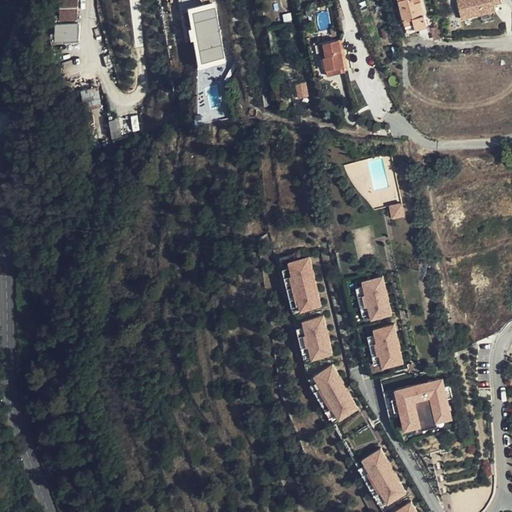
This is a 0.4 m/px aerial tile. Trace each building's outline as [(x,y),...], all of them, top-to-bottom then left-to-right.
[(77,0),(61,0),(59,23),(76,24),(77,0)] [(227,61),(216,0),(190,5),(200,66),(227,61)] [(426,24),(419,0),(398,0),(406,33),(417,30),(417,27),(426,24)] [(499,0),(456,0),(459,15),(490,9),(489,2),(493,1),(500,0),(499,0)] [(323,57),(326,70),(343,67),(338,40),(318,43),(319,51),(325,50),(327,56),(323,57)] [(343,67),(326,70),(327,76),(344,73),(343,67)] [(299,96),(309,94),(307,81),(296,82),(299,96)] [(100,85),(82,87),(84,103),(102,101),(100,85)] [(404,199),(391,201),(393,215),(407,213),(404,199)] [(312,252),(291,257),(293,264),(295,271),(287,273),(292,293),(299,291),(300,299),(302,306),(323,302),(320,288),(318,288),(313,267),(315,266),(312,252)] [(293,264),(286,265),(287,273),(295,271),(293,264)] [(361,278),(363,285),(364,292),(358,294),(361,304),(367,303),(368,310),(370,317),(392,312),(384,273),(361,278)] [(299,291),(292,293),(293,300),(300,299),(299,291)] [(328,326),(325,312),(304,316),(306,323),(307,331),(300,332),(302,341),(309,340),(311,347),(312,354),(333,350),(330,336),(328,336),(326,326),(328,326)] [(396,321),(373,326),(374,333),(376,340),(370,341),(372,352),(378,350),(380,358),(381,364),(404,359),(396,321)] [(306,323),(298,325),(300,332),(307,331),(306,323)] [(309,340),(302,341),(304,349),(311,347),(309,340)] [(358,404),(333,361),(315,371),(319,378),(322,384),(316,388),(326,406),(332,402),(336,408),(340,415),(358,404)] [(443,376),(396,386),(405,426),(452,416),(443,376)] [(322,384),(319,378),(312,381),(316,388),(322,384)] [(396,386),(384,389),(390,417),(402,414),(396,386)] [(332,402),(326,406),(330,412),(336,408),(332,402)] [(406,489),(381,445),(363,456),(367,462),(371,468),(364,472),(374,490),(381,486),(385,493),(388,499),(406,489)] [(371,468),(367,462),(360,466),(364,472),(371,468)] [(381,486),(374,490),(378,496),(385,493),(381,486)] [(419,511),(412,498),(394,508),(395,511),(419,511)]
